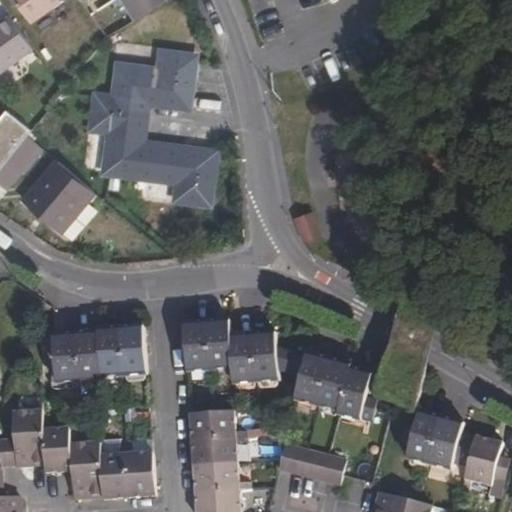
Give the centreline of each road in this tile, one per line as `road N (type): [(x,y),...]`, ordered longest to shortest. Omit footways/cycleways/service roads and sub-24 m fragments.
road 1 (tertiary): [(281,267),(252,97),(219,0)]
road 2 (tertiary): [(281,267),(511,406)]
road 3 (residential): [(164,281),(187,511)]
road 4 (tertiary): [(0,236),(67,280),(101,287),(164,281)]
